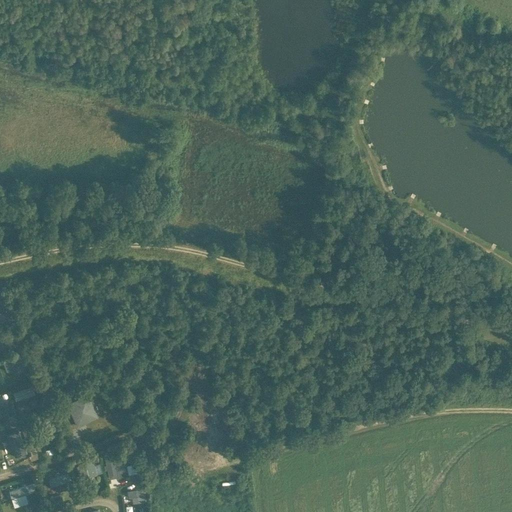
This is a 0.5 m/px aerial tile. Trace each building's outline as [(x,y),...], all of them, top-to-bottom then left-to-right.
[(2,289),(0,289),(0,312),(0,313),(8,311),(2,289)] [(23,337),(13,341),(16,347),(26,343),(23,337)] [(14,361),(16,368),(18,372),(25,369),(22,360),(19,353),(3,359),(5,365),(14,361)] [(38,378),(35,369),(26,372),(30,381),(38,378)] [(67,390),(77,386),(79,385),(80,385),(77,377),(64,382),(67,390)] [(27,407),(38,403),(31,385),(13,391),(19,408),(26,405),(27,407)] [(97,417),(87,394),(66,403),(77,426),(97,417)] [(12,402),(6,404),(9,415),(16,413),(12,402)] [(40,414),(50,411),(48,404),(38,406),(40,414)] [(45,444),(51,442),(45,423),(35,426),(36,429),(33,430),(37,440),(40,439),(41,440),(44,439),(45,444)] [(30,435),(27,427),(22,429),(24,437),(30,435)] [(7,451),(12,449),(15,456),(27,452),(20,433),(19,429),(11,432),(12,436),(8,437),(9,439),(3,441),(7,451)] [(139,458),(137,445),(124,448),(126,456),(129,456),(130,460),(139,458)] [(114,452),(116,458),(123,457),(121,450),(114,452)] [(125,475),(128,475),(137,473),(135,463),(126,465),(126,463),(116,466),(113,451),(104,453),(109,478),(118,476),(118,477),(125,475)] [(93,454),(95,461),(101,460),(99,453),(93,454)] [(94,464),(93,460),(76,465),(80,478),(97,474),(97,473),(94,464)] [(61,466),(63,472),(71,469),(69,463),(61,466)] [(69,472),(49,479),(51,485),(55,484),(57,491),(68,487),(66,480),(71,478),(69,472)] [(14,505),(29,501),(26,493),(35,491),(34,482),(10,488),(14,505)] [(133,502),(146,500),(144,487),(127,490),(128,496),(131,496),(133,502)] [(62,494),(52,497),(54,505),(64,502),(62,494)]
